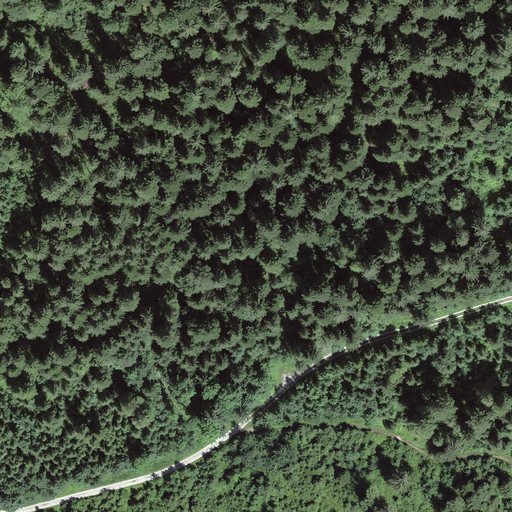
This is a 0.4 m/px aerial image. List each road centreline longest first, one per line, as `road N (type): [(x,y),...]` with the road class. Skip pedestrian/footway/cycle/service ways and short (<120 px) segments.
road 1 (track): [(395,0),(405,70),(399,106),(351,164),(297,209),(227,236),(166,274),(152,345),(155,373),(169,401),(197,421),(240,428),(365,424),(437,460),(493,454),(511,461)]
road 2 (track): [(511,296),(372,340),(291,382),(240,428),(165,474),(19,511)]
